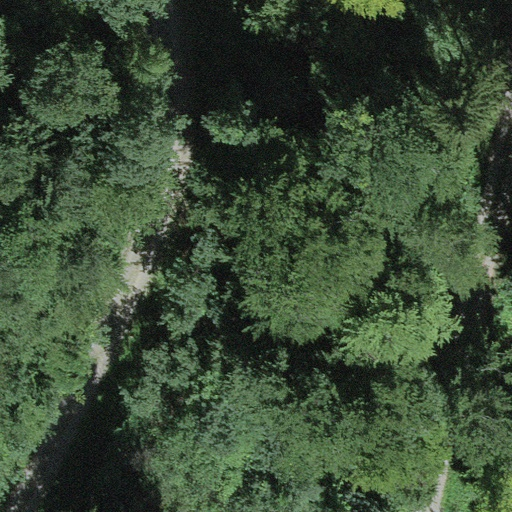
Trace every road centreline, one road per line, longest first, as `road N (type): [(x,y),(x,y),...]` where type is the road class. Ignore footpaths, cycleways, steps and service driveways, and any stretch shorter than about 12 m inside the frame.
road 1 (track): [(171,0),(185,135),(121,315),(22,511)]
road 2 (track): [(431,511),(511,184)]
